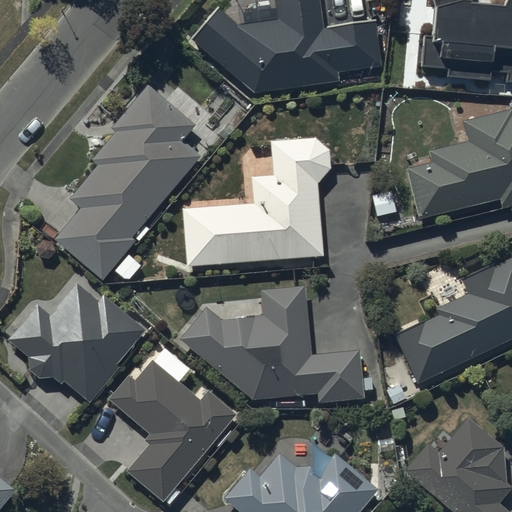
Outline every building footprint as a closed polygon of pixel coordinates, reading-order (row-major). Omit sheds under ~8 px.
[(219,16),(192,48),(253,100),(338,89),(338,80),(380,74),(378,57),(390,56),(389,24),(352,41),(323,36),(318,0),(273,0),(277,28),(237,33),(219,16)] [(511,83),(511,10),(510,9),(506,19),(473,16),(473,12),(462,12),(437,19),(436,38),(426,38),(425,69),(450,70),(449,79),(491,81),(492,71),(510,72),(510,83),(511,83)] [(81,217),(56,246),(101,284),(132,249),(129,247),(199,164),(195,160),(205,148),(194,139),(198,134),(147,90),(108,135),(113,139),(90,165),(97,172),(68,206),(81,217)] [(432,170),(406,177),(418,226),(497,207),(500,216),(511,212),(511,117),(463,129),(467,149),(429,159),(432,170)] [(251,209),(180,215),(185,276),(323,265),(318,192),(330,176),(329,158),(315,145),(269,148),(272,181),(249,182),(251,209)] [(394,342),(416,390),(511,346),(511,264),(460,288),(467,302),(436,316),(439,322),(394,342)] [(37,313),(7,347),(28,365),(28,377),(38,387),(53,385),(60,391),(63,388),(88,409),(117,375),(114,372),(142,339),(102,305),(98,311),(76,292),(49,323),(37,313)] [(206,316),(180,347),(252,407),(317,401),(318,410),(363,406),(359,358),(311,362),(305,295),(260,298),(262,323),(252,323),(238,331),(221,329),(206,316)] [(148,453),(127,478),(162,508),(235,423),(208,400),(200,409),(177,390),(190,376),(165,354),(134,390),(128,385),(109,407),(150,441),(143,449),(148,453)] [(427,453),(405,479),(444,511),(499,511),(498,510),(504,503),(504,471),(499,456),(467,430),(439,463),(427,453)] [(258,486),(249,478),(223,508),(228,511),(365,511),(377,498),(334,462),(319,480),(311,473),(294,475),(278,462),(258,486)] [(0,511),(1,511),(14,498),(0,486),(0,511)]
